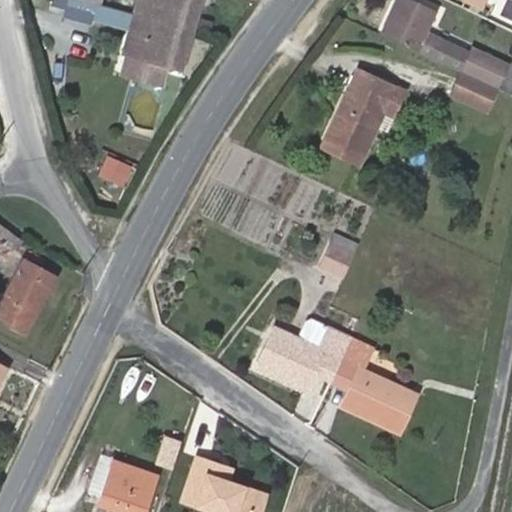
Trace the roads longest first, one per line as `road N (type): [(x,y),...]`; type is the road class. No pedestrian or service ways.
road 1 (residential): [(105,314),(339,450),(423,511)]
road 2 (tertiary): [(121,281),(190,145),(288,0)]
road 3 (tertiary): [(8,511),(105,314)]
road 4 (residential): [(48,178),(0,5)]
road 5 (track): [(511,364),(485,511)]
road 6 (residential): [(48,178),(94,255),(121,281)]
